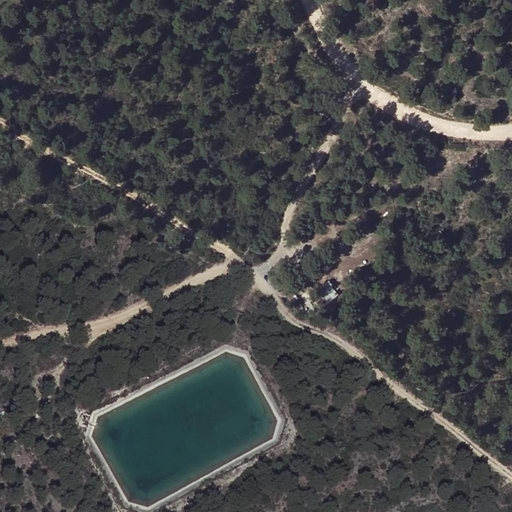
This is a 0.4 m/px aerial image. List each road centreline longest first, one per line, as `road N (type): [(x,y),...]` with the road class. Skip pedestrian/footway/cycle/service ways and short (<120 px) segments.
road 1 (track): [(0,124),(235,260),(293,318),(353,350),(511,473)]
road 2 (track): [(511,131),(442,128),(371,95),(320,32),(308,0)]
road 3 (track): [(0,340),(128,312),(235,260)]
road 4 (track): [(354,74),(286,229),(253,275)]
